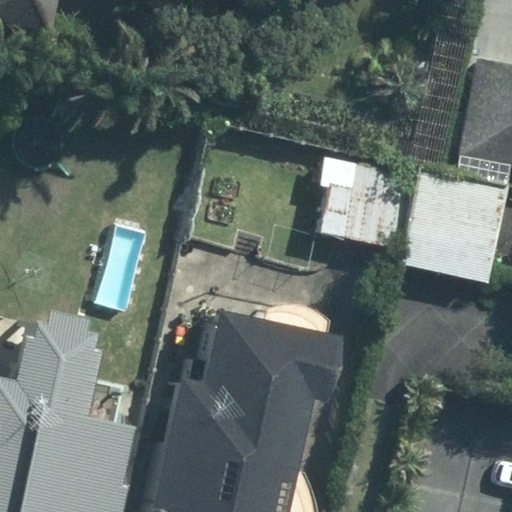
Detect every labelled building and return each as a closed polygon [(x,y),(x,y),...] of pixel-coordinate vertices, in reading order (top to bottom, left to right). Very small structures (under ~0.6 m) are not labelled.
[(61,0),(0,0),(0,27),(53,38),(61,0)] [(452,156),(511,166),(511,67),(470,60),(452,156)] [(310,232),(390,250),(407,175),(327,157),(310,232)] [(409,163),(407,175),(390,250),(387,264),(478,284),(500,183),(409,163)] [(147,194),(98,185),(88,240),(137,249),(147,194)] [(0,511),(101,511),(120,426),(67,415),(88,319),(10,302),(0,349),(0,511)] [(301,511),(300,506),(290,482),(279,480),(296,399),(309,402),(323,335),(201,308),(185,381),(164,377),(134,511),(301,511)]
